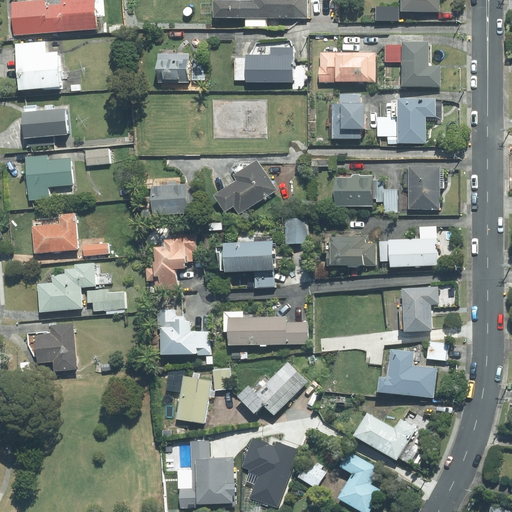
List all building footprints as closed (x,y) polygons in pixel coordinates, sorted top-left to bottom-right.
[(50,0),(16,2),(18,35),(103,31),(101,0),(66,0),(66,4),(50,5),(50,0)] [(320,0),(313,0),(312,0),(221,0),(222,18),(312,19),(312,16),(320,16),(320,0)] [(445,12),(445,0),(406,0),(406,11),(445,12)] [(379,6),(379,19),(402,20),(403,7),(379,6)] [(53,40),(23,43),(27,90),(70,86),(67,50),(54,51),(53,40)] [(435,45),(409,44),(389,44),(389,61),(409,62),(409,86),(447,86),(447,68),(435,68),(435,45)] [(253,55),(253,57),(239,57),(238,79),(252,80),(252,82),(298,84),(299,49),(274,48),(274,55),(253,55)] [(327,50),(326,81),(375,84),(376,53),(327,50)] [(213,59),(195,58),(195,52),(164,51),(162,81),(194,82),(212,83),(213,59)] [(430,141),(430,116),(442,117),(442,100),(431,100),(405,99),(404,141),(430,141)] [(366,139),(366,128),(374,128),(374,102),(367,101),(367,104),(338,104),(337,138),(366,139)] [(42,104),(30,105),(32,139),(77,136),(75,106),(57,108),(57,104),(48,104),(49,111),(43,112),(42,104)] [(402,117),(382,117),(381,136),(402,136),(402,117)] [(113,149),(88,150),(89,166),(114,165),(113,149)] [(77,153),(30,156),(33,200),(55,199),(54,187),(79,185),(77,153)] [(232,213),(241,207),(247,215),(283,189),(261,160),(238,177),(241,181),(220,196),(232,213)] [(445,167),(414,165),(412,209),(443,211),(445,167)] [(342,175),(340,205),(378,206),(379,177),(342,175)] [(183,184),(182,177),(157,178),(157,214),(197,213),(196,184),(183,184)] [(400,190),(388,189),(388,210),(399,211),(400,190)] [(64,219),(37,220),(38,253),(83,252),(82,212),(64,212),(64,219)] [(288,219),(288,242),(311,242),(312,219),(288,219)] [(186,235),(173,235),(173,246),(161,245),(160,267),(151,267),(150,281),(159,282),(159,289),(183,290),(184,268),(195,269),(196,253),(200,253),(201,236),(186,235)] [(369,244),(369,238),(335,236),(334,265),(373,266),(378,267),(379,244),(369,244)] [(444,266),(444,238),(397,239),(397,241),(384,241),(385,262),(395,262),(395,267),(444,266)] [(279,287),(279,271),(282,271),(283,242),(234,242),(234,270),(259,270),(258,287),(279,287)] [(112,244),(85,244),(86,257),(113,257),(112,244)] [(102,285),(101,262),(81,264),(81,268),(70,269),(71,274),(55,275),(55,283),(42,284),(44,313),(89,310),(88,286),(102,285)] [(408,333),(438,331),(437,305),(446,304),(445,286),(441,286),(405,288),(408,333)] [(110,289),(90,291),(92,312),(109,310),(109,315),(130,314),(129,291),(111,292),(110,289)] [(216,355),(218,333),(195,331),(195,320),(187,319),(188,310),(169,309),(167,352),(216,355)] [(315,344),(313,324),(290,324),(290,320),(237,319),(237,342),(315,344)] [(83,370),(78,324),(56,324),(56,335),(43,335),(43,363),(59,362),(59,371),(83,370)] [(358,347),(359,332),(338,331),(338,346),(358,347)] [(432,340),(429,358),(450,361),(453,344),(432,340)] [(392,375),(386,375),(385,391),(437,396),(438,368),(416,367),(417,353),(395,350),(392,375)] [(34,362),(24,362),(24,378),(33,378),(34,362)] [(244,397),(263,414),(269,407),(280,417),(312,381),(291,363),(276,380),(267,372),(244,397)] [(233,366),(217,368),(219,391),(235,390),(233,366)] [(211,422),(215,382),(188,375),(183,419),(211,422)] [(406,417),(400,427),(375,412),(361,434),(402,458),(416,437),(422,427),(406,417)] [(281,472),(280,452),(263,452),(263,438),(215,439),(215,459),(236,458),(236,470),(221,471),(222,495),(251,495),(251,473),(281,472)] [(345,465),(357,472),(342,497),(368,511),(373,511),(387,490),(372,481),(381,467),(354,451),(345,465)] [(332,474),(311,460),(301,476),(321,490),(332,474)]
